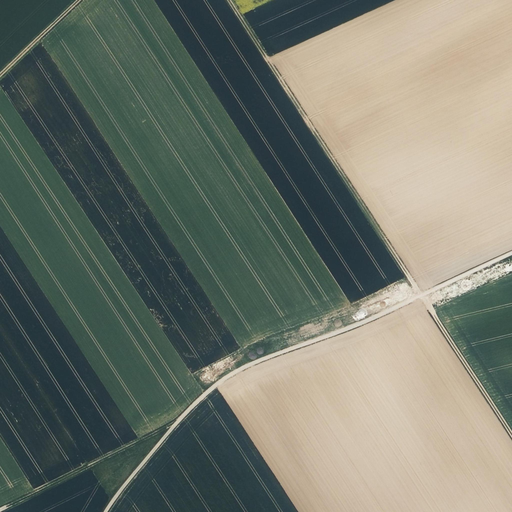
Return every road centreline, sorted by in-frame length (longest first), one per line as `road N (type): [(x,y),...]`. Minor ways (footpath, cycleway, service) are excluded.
road 1 (track): [(511,432),(231,0)]
road 2 (unclassified): [(511,250),(220,378),(104,511)]
road 3 (track): [(177,420),(0,510)]
